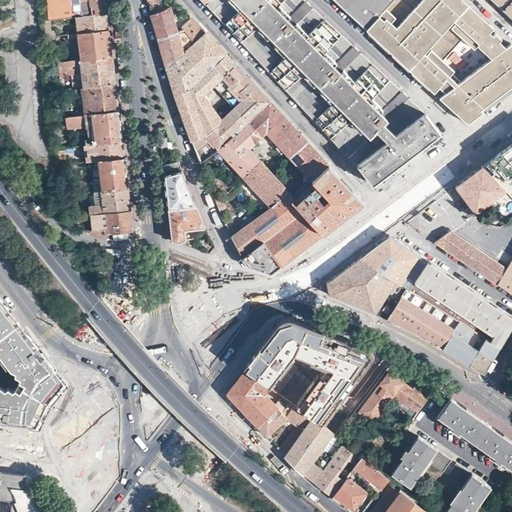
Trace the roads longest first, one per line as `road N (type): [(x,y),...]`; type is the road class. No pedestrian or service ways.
road 1 (primary): [(301,511),(195,418),(79,291)]
road 2 (residential): [(224,275),(224,251),(129,0)]
road 3 (residential): [(187,0),(380,206)]
road 4 (tertiary): [(127,0),(160,253)]
road 5 (residential): [(0,276),(85,386),(153,452)]
road 6 (secondary): [(279,294),(402,345),(483,394)]
road 7 (residential): [(318,0),(469,140)]
road 8 (secondary): [(340,511),(202,392)]
road 9 (residential): [(511,305),(380,206)]
road 10 (unknown): [(455,376),(431,423),(503,476)]
road 11 (residential): [(279,294),(300,267),(380,206)]
road 12 (primary): [(79,291),(0,187)]
road 13 (secondary): [(202,392),(279,294)]
